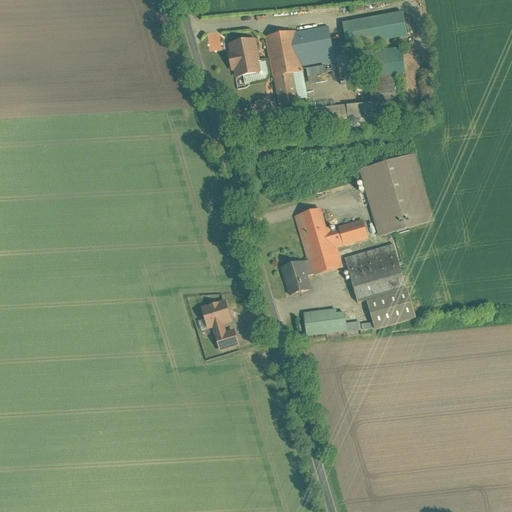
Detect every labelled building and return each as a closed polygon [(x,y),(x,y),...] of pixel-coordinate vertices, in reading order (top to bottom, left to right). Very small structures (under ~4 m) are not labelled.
[(375,101),(286,108),(288,128),(399,119),(387,25),(345,29),(348,48),(368,46),(375,101)] [(328,27),(268,37),(279,104),(298,101),(292,70),(334,63),(328,27)] [(210,46),(220,46),(220,38),(210,38),(210,46)] [(257,39),(229,44),(235,80),(263,76),(257,39)] [(434,220),(415,155),(360,171),(379,237),(434,220)] [(322,208),(294,216),(307,260),(302,261),(307,279),(342,268),(337,249),(368,240),(362,222),(329,232),(322,208)] [(393,244),(345,258),(358,303),(366,301),(374,331),(414,320),(393,244)] [(307,279),(302,261),(281,267),(290,296),(310,290),(307,279)] [(228,301),(202,307),(209,331),(213,330),(219,350),(240,345),(237,333),(227,336),(225,327),(234,325),(228,301)] [(337,310),(303,313),(305,333),(345,329),(344,315),(337,315),(337,310)]
